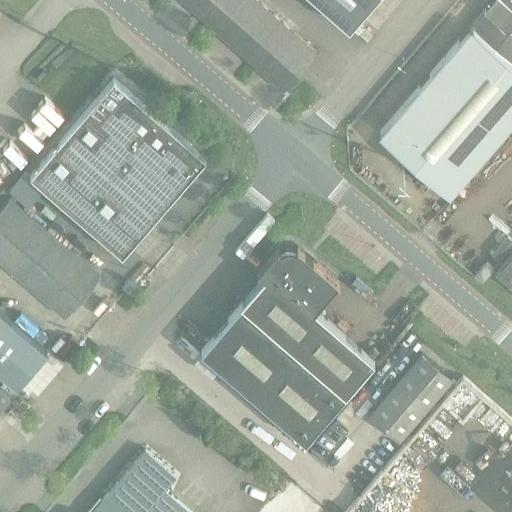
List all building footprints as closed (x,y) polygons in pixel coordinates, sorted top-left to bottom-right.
[(182,0),(283,89),(295,74),(304,65),(317,51),(259,0),(182,0)] [(319,0),(348,25),(369,0),(319,0)] [(511,0),(491,0),(470,25),(463,33),(511,75),(511,0)] [(511,121),(511,75),(463,33),(377,132),(449,194),(511,121)] [(9,190),(29,205),(45,186),(122,253),(206,156),(114,76),(30,173),(25,170),(9,190)] [(0,207),(0,259),(65,316),(100,276),(9,197),(0,207)] [(511,239),(507,235),(491,254),(501,262),(511,249),(511,239)] [(200,349),(305,439),(346,392),(374,358),(315,308),(339,281),(297,245),(295,248),(292,247),(289,246),(286,246),(283,247),(280,249),(277,246),(257,271),(258,271),(259,270),(264,275),(241,301),(200,349)] [(496,272),(511,286),(511,252),(495,272),(496,272)] [(0,369),(10,379),(17,384),(47,349),(0,309),(0,369)] [(369,413),(400,439),(452,378),(421,352),(369,413)] [(0,402),(9,392),(0,384),(0,402)] [(170,481),(175,474),(145,448),(89,511),(193,511),(171,492),(172,490),(172,486),(171,484),(170,481)]
